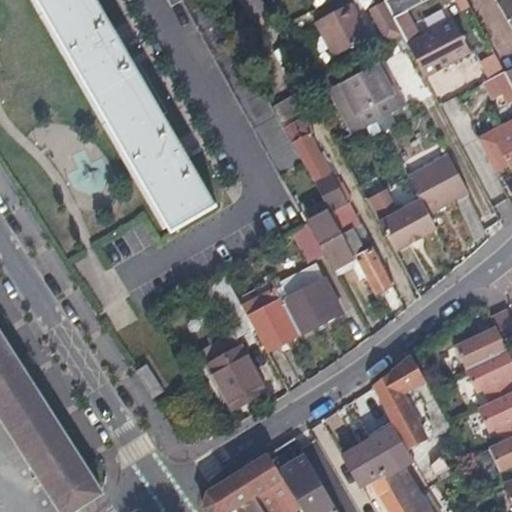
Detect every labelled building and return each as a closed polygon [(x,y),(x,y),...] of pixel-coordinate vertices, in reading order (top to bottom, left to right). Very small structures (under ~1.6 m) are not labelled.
[(46,0),(39,4),(108,124),(152,98),(94,0),(46,0)] [(277,177),(279,177),(301,165),(283,130),(272,109),(212,0),(185,0),(183,2),(277,177)] [(237,0),(250,24),(270,15),(261,0),(237,0)] [(334,53),(366,34),(346,0),(313,19),(334,53)] [(386,4),(383,0),(375,0),(367,5),(384,39),(400,30),(394,19),(386,4)] [(423,3),(420,0),(393,0),(386,4),(394,19),(423,3)] [(511,0),(499,0),(496,2),(511,31),(511,0)] [(270,15),(250,24),(255,32),(274,22),(270,15)] [(408,46),(425,79),(471,53),(453,21),(408,46)] [(397,85),(390,73),(383,77),(379,71),(373,59),(337,81),(354,111),(397,85)] [(383,77),(390,73),(386,66),(379,71),(383,77)] [(511,87),(504,72),(484,83),(494,101),(502,97),(508,108),(511,105),(511,87)] [(152,98),(108,124),(171,233),(216,208),(152,98)] [(283,130),(304,119),(293,98),(272,109),(283,130)] [(352,258),(372,295),(390,285),(348,204),(345,205),(342,200),(349,198),(341,184),(336,187),(308,136),(312,134),(304,119),(283,130),(301,165),(327,212),(352,258)] [(511,176),(511,121),(478,140),(497,173),(507,168),(511,176)] [(415,150),(422,163),(440,154),(433,140),(415,150)] [(425,214),(467,192),(446,152),(405,176),(419,203),(425,214)] [(377,225),(392,253),(434,231),(425,214),(419,203),(377,225)] [(321,254),(330,270),(352,258),(327,212),(305,225),(321,254)] [(307,261),(321,254),(305,225),(291,233),(307,261)] [(283,269),(269,245),(254,254),(267,278),(283,269)] [(221,273),(204,283),(231,334),(235,340),(253,329),(242,310),(221,273)] [(280,301),(297,333),(339,310),(321,279),(280,301)] [(253,329),(265,350),(297,333),(280,301),(275,293),(242,310),(253,329)] [(511,325),(506,313),(492,320),(497,331),(457,349),(467,371),(509,352),(505,343),(511,339),(511,325)] [(0,417),(58,511),(73,511),(103,495),(0,329),(0,417)] [(235,340),(231,334),(198,353),(206,368),(240,349),(235,340)] [(240,349),(206,368),(229,407),(261,388),(240,349)] [(511,359),(509,352),(467,371),(478,393),(485,390),(491,405),(511,395),(511,381),(511,378),(511,377),(511,359)] [(427,381),(413,358),(374,390),(395,426),(410,452),(428,440),(402,397),(427,381)] [(503,445),(511,440),(511,395),(491,405),(480,409),(491,433),(497,430),(503,445)] [(181,397),(167,406),(184,432),(198,423),(181,397)] [(410,452),(395,426),(369,441),(388,473),(395,486),(408,508),(410,511),(423,511),(430,508),(404,463),(413,457),(410,452)] [(508,468),(511,478),(511,440),(503,445),(490,450),(500,472),(508,468)] [(388,473),(369,441),(345,456),(363,487),(388,473)] [(272,454),(242,473),(266,511),(307,511),(283,471),(272,454)] [(340,511),(307,456),(283,471),(307,511),(340,511)] [(266,511),(242,473),(211,492),(206,507),(208,511),(229,511),(237,507),(239,511),(266,511)] [(410,511),(408,508),(395,486),(375,498),(383,511),(388,510),(388,511),(410,511)]
